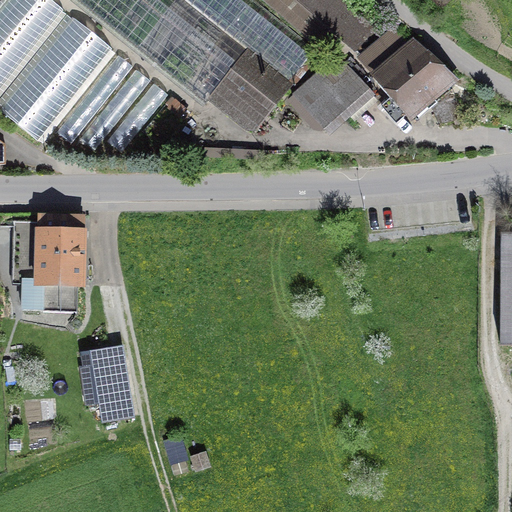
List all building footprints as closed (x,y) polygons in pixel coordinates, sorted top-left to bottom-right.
[(50,0),(5,0),(0,7),(0,90),(64,11),(50,0)] [(211,98),(255,132),(321,48),(260,0),(71,0),(205,105),(211,98)] [(383,22),(356,0),(266,0),(319,44),(333,28),(360,50),(383,22)] [(71,17),(0,106),(0,111),(38,142),(112,49),(71,17)] [(434,104),(428,98),(449,79),(396,30),(362,60),(380,80),(381,79),(417,120),(433,105),(440,124),(453,119),(455,123),(464,120),(455,96),(434,104)] [(136,64),(120,52),(60,131),(76,143),(136,64)] [(327,127),(368,91),(338,58),(297,94),(327,127)] [(154,80),(139,68),(84,138),(98,149),(154,80)] [(171,94),(157,82),(111,140),(125,152),(171,94)] [(77,304),(78,221),(22,220),(21,304),(77,304)] [(511,234),(500,234),(501,346),(511,346),(511,234)] [(133,417),(126,391),(122,361),(84,366),(89,397),(100,396),(105,423),(133,417)] [(180,437),(165,442),(171,464),(186,460),(180,437)] [(204,454),(193,458),(197,469),(208,465),(204,454)]
